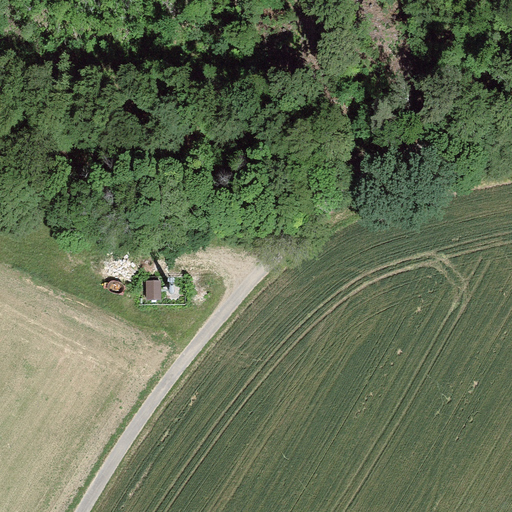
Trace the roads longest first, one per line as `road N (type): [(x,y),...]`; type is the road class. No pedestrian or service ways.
road 1 (track): [(82,511),(182,365),(331,198),(408,153),(511,132)]
road 2 (track): [(0,172),(62,189),(155,194),(377,165)]
